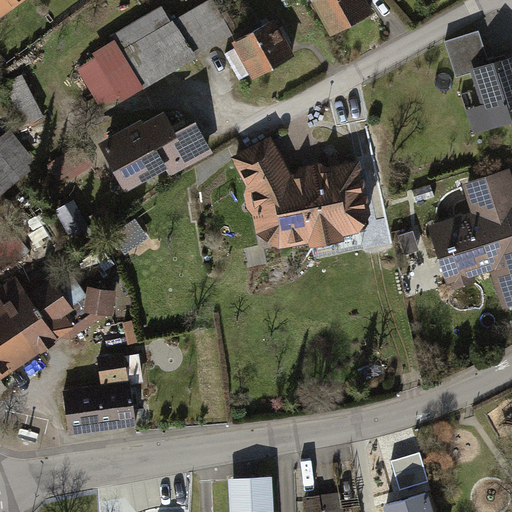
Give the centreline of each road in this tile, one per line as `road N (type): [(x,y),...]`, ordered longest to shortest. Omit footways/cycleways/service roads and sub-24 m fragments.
road 1 (residential): [(0,491),(290,437)]
road 2 (residential): [(491,0),(264,126)]
road 3 (residential): [(290,437),(471,390),(511,366)]
